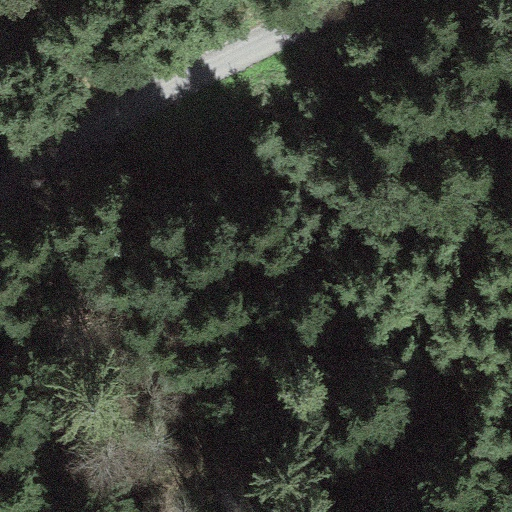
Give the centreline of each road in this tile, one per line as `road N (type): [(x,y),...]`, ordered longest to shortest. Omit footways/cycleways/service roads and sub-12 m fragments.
road 1 (track): [(0,201),(337,0)]
road 2 (track): [(0,357),(127,511)]
